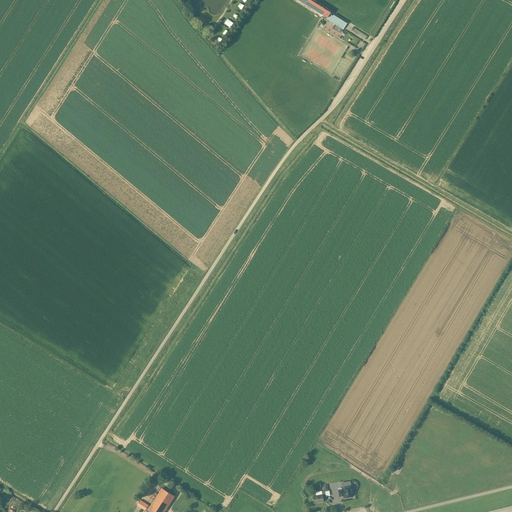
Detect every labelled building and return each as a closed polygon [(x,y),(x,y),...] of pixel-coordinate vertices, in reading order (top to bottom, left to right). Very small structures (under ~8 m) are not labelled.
[(308,0),(307,0),(298,0),(306,5),(324,16),(322,18),(326,20),(326,19),(343,29),(347,23),(333,15),(333,16),(329,14),(330,12),(310,0),(308,0)] [(353,496),(351,486),(342,488),(342,490),(338,490),(339,497),(343,496),(344,498),(345,498),(353,496)] [(164,511),(175,496),(162,488),(146,511),(164,511)] [(314,503),(324,501),(323,497),(326,497),(325,491),(322,491),(322,495),(313,496),(314,503)] [(145,511),(149,505),(141,500),(137,506),(145,511)]
